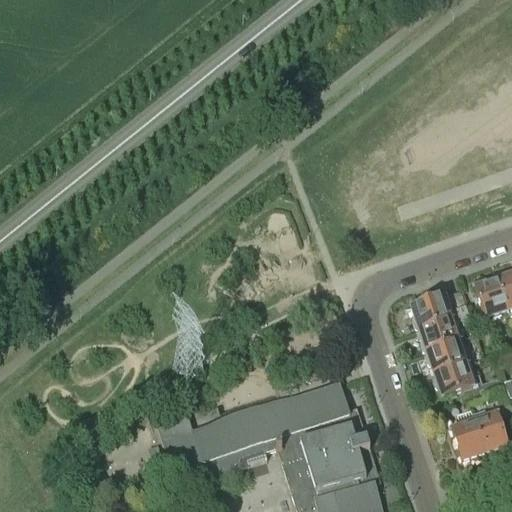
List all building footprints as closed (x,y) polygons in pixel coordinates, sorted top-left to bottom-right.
[(508,321),(511,319),(511,277),(507,279),(506,282),(496,286),(508,321)] [(485,328),(508,321),(496,286),(495,286),(492,284),(484,287),(483,290),(473,293),(485,328)] [(460,322),(468,319),(460,295),(449,299),(454,314),(456,320),(459,319),(460,322)] [(410,313),(414,324),(412,326),(415,332),(417,333),(418,336),(452,325),(443,301),(410,313)] [(468,319),(460,322),(462,330),(471,327),(468,319)] [(459,348),(452,325),(418,336),(422,346),(420,349),(422,355),(425,356),(426,359),(459,348)] [(426,359),(427,360),(425,362),(427,369),(430,370),(434,382),(467,370),(459,348),(426,359)] [(211,369),(218,356),(208,351),(201,363),(211,369)] [(471,383),(467,370),(434,382),(435,383),(433,386),(435,393),(438,393),(442,404),(461,397),(465,410),(485,403),(505,396),(500,383),(482,389),(479,381),(471,383)] [(511,385),(503,389),(509,404),(511,402),(511,385)] [(193,491),(244,474),(248,473),(248,471),(266,465),(264,459),(276,455),(294,511),(381,511),(375,489),(380,488),(356,414),(348,417),(340,390),(192,438),(188,424),(157,434),(171,479),(188,474),(193,491)] [(511,416),(505,396),(485,403),(488,410),(496,408),(501,423),(511,419),(511,416)] [(483,461),(485,460),(474,428),(474,429),(467,410),(453,415),(455,422),(446,425),(450,437),(451,436),(462,468),(472,464),(473,466),(482,463),(483,461)] [(485,460),(486,460),(488,462),(496,459),(497,456),(507,452),(496,421),(474,428),(485,460)] [(154,474),(164,471),(158,450),(147,454),(154,474)]
